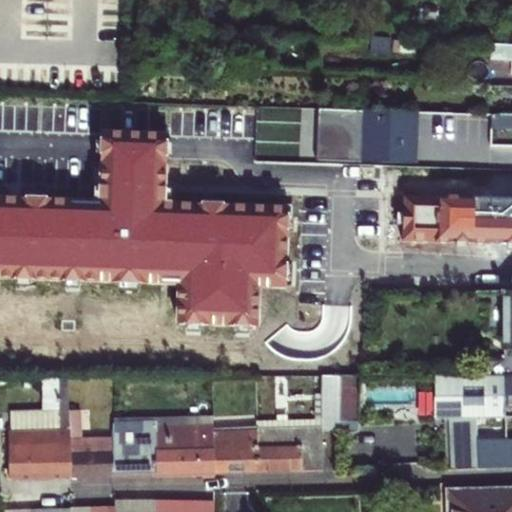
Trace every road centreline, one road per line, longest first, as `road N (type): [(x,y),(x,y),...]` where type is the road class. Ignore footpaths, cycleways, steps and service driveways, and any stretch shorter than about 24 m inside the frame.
road 1 (residential): [(343,261),(345,177),(252,173),(225,151),(0,145)]
road 2 (residential): [(511,265),(343,261)]
road 3 (residential): [(343,261),(331,333),(301,346),(277,332)]
